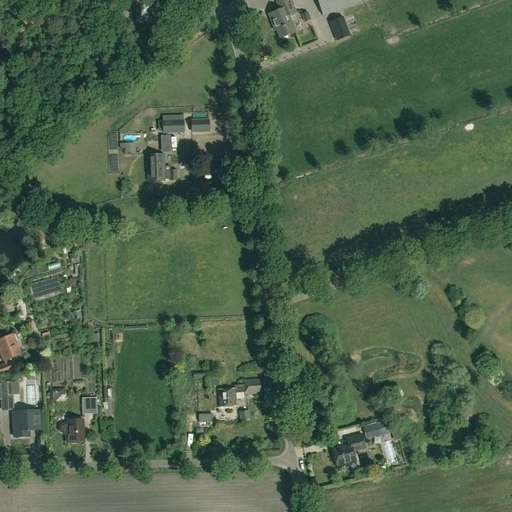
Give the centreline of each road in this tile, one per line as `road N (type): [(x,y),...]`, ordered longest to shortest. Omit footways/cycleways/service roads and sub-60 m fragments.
road 1 (unclassified): [(293,460),(239,60),(229,29),(206,0)]
road 2 (unclassified): [(105,465),(293,460)]
